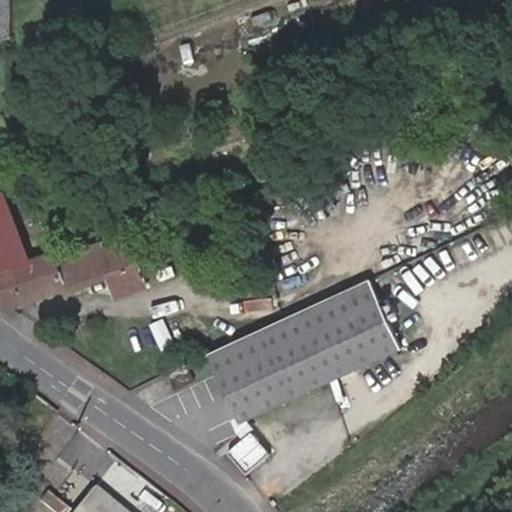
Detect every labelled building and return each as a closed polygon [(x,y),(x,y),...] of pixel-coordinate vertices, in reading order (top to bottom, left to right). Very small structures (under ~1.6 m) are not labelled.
[(0,0),(0,20),(12,18),(11,0),(0,0)] [(0,20),(0,27),(11,26),(12,18),(0,20)] [(0,39),(11,37),(11,26),(0,27),(0,39)] [(271,188),(247,196),(254,217),(278,208),(271,188)] [(32,257),(16,219),(4,193),(0,194),(0,313),(10,309),(103,274),(112,297),(131,291),(140,288),(123,242),(98,252),(96,245),(77,251),(75,246),(53,257),(32,257)] [(396,351),(364,282),(272,324),(206,356),(237,424),(396,351)] [(165,375),(183,366),(182,364),(157,377),(158,378),(165,375)] [(190,385),(183,366),(165,375),(172,392),(190,385)] [(261,431),(239,448),(255,467),(277,449),(261,431)] [(120,511),(89,486),(68,511),(120,511)]
